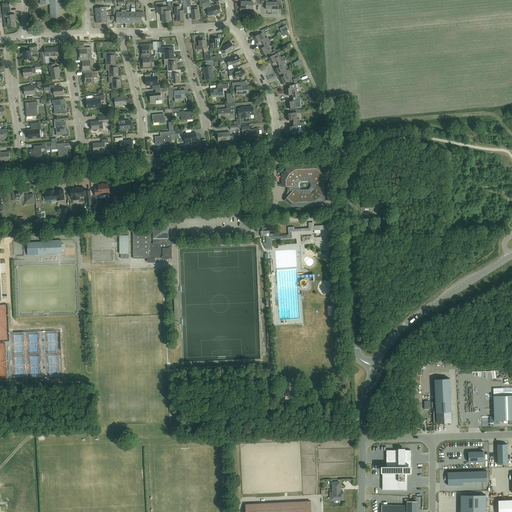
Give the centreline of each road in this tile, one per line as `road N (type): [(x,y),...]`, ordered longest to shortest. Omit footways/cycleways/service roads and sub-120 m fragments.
road 1 (residential): [(375,364),(357,353),(348,206),(354,156),(329,144),(278,148)]
road 2 (residential): [(158,161),(166,217),(242,213),(275,209),(272,149)]
road 3 (tertiary): [(375,364),(404,325),(511,255)]
road 4 (residential): [(158,161),(0,179)]
road 5 (track): [(328,134),(285,0)]
road 6 (residential): [(278,148),(270,93),(233,24)]
